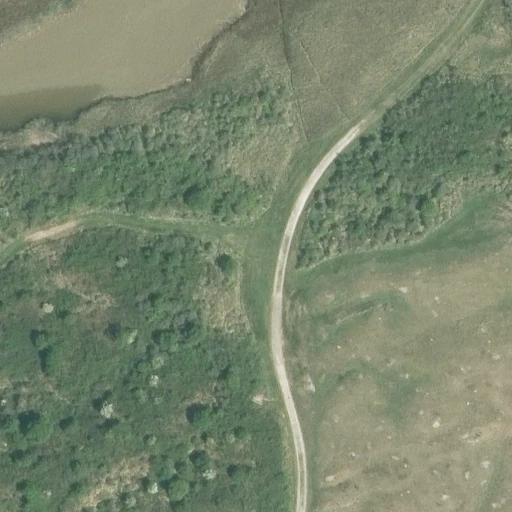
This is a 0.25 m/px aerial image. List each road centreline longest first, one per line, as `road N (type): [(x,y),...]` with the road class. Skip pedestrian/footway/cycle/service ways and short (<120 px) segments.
road 1 (track): [(0,266),(85,216),(290,229)]
road 2 (track): [(290,229),(326,161),(399,95),(483,0)]
road 3 (track): [(300,511),(302,470),(275,341),(290,229)]
road 4 (track): [(280,277),(511,219)]
